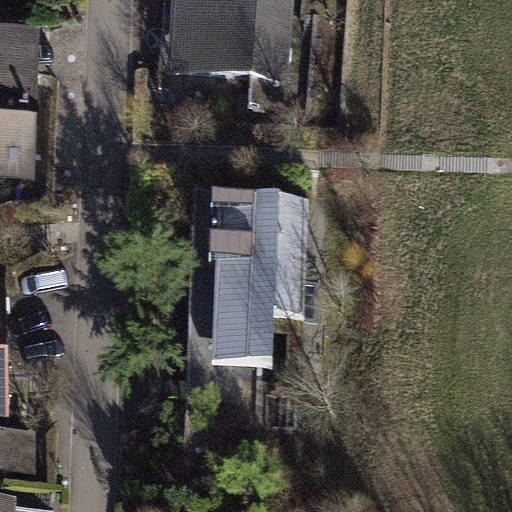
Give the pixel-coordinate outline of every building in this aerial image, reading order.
[(305,0),(172,0),(167,83),(299,91),(305,0)] [(0,176),(35,178),(42,37),(0,35),(0,176)] [(318,205),(193,201),(187,400),(311,404),(318,205)] [(10,279),(0,279),(0,428),(10,428),(10,279)] [(67,511),(67,488),(0,488),(0,511),(67,511)]
